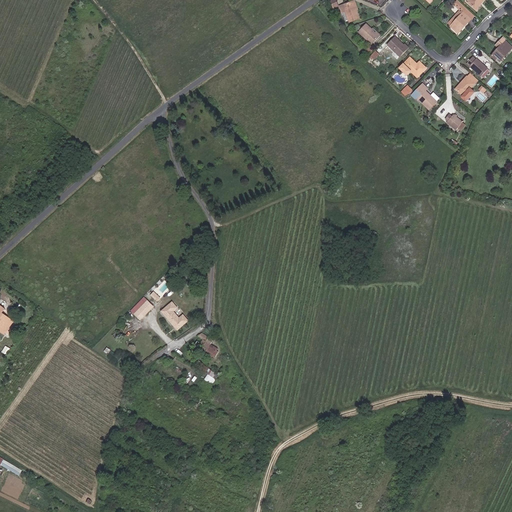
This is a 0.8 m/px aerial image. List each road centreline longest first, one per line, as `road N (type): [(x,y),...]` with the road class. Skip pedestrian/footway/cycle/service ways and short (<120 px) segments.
road 1 (unclassified): [(165,104),(175,171),(206,210),(214,239),(210,317),(144,364)]
road 2 (track): [(282,445),(336,418),(425,393),(511,404)]
road 3 (unclassified): [(165,104),(0,252)]
road 4 (track): [(210,317),(282,445),(255,511)]
road 5 (unclassified): [(311,0),(165,104)]
road 6 (residential): [(392,6),(448,63),(511,1)]
road 7 (track): [(144,364),(123,402),(97,511)]
